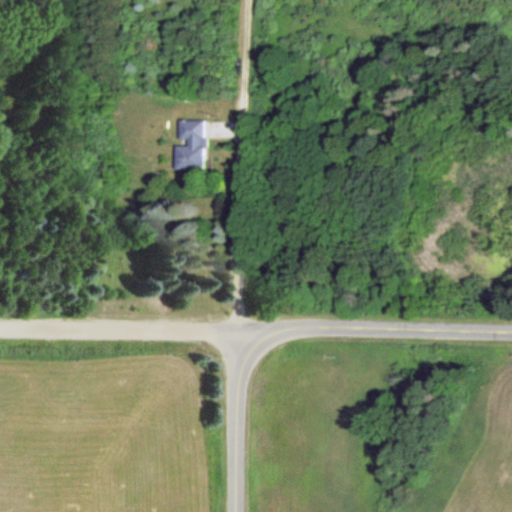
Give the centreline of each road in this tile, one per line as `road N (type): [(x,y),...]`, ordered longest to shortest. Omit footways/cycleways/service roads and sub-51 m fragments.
road 1 (residential): [(230,329),(236,0)]
road 2 (residential): [(511,331),(230,329)]
road 3 (residential): [(230,329),(0,325)]
road 4 (residential): [(230,511),(230,329)]
